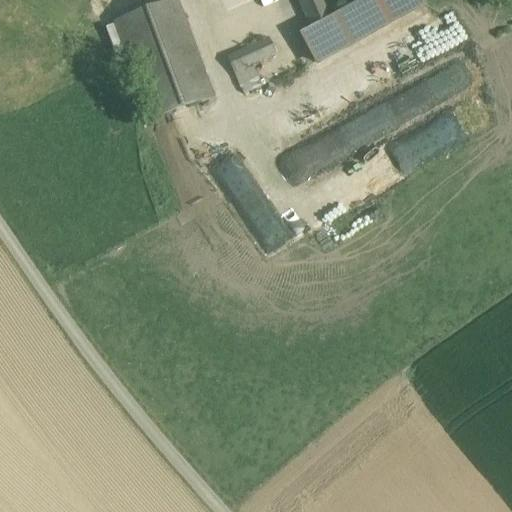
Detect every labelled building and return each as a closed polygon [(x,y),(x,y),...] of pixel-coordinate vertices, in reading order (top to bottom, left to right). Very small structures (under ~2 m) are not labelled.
[(297,0),(311,30),(330,20),(320,0),(297,0)] [(317,68),(424,9),(419,0),(366,0),(330,20),(311,30),(299,37),(317,68)] [(176,3),(115,26),(151,123),(212,100),(176,3)] [(371,87),(463,40),(452,19),(360,66),(371,87)] [(269,38),(228,58),(245,92),(259,85),(250,65),(276,53),(269,38)] [(413,93),(280,158),(291,180),(424,115),(413,93)] [(259,120),(269,142),(318,120),(309,98),(259,120)] [(472,108),(305,191),(316,213),(482,130),(472,108)]
